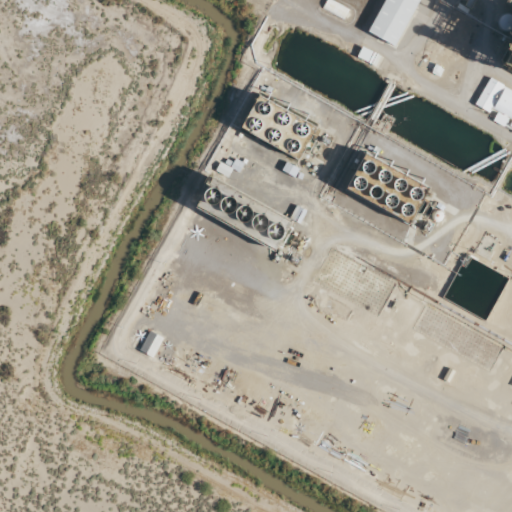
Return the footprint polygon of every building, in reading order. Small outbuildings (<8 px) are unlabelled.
[(419,0),(384,0),(367,32),(394,46),(419,0)] [(511,90),(488,78),(476,102),(511,121),(511,90)] [(256,93),(314,126),(294,161),(236,128),(256,93)] [(492,120),(503,127),(508,118),(497,112),(492,120)] [(360,151),(427,188),(406,224),(340,187),(360,151)] [(207,175),(287,220),(271,249),(191,204),(207,175)] [(153,357),(162,338),(148,331),(139,351),(153,357)]
